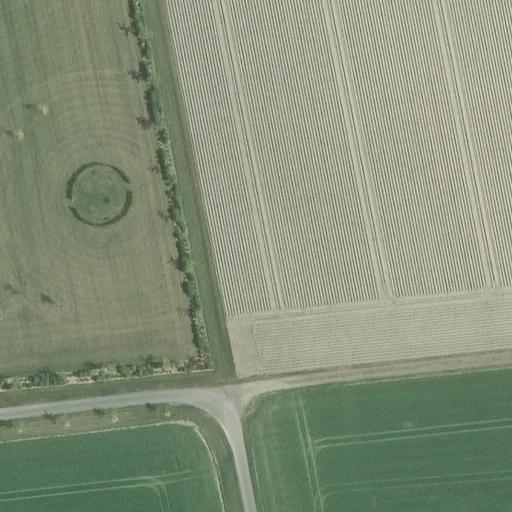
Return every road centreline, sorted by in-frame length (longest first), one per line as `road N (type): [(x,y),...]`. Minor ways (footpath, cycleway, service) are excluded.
road 1 (unclassified): [(248,511),(232,430),(220,411),(197,403),(0,422)]
road 2 (track): [(220,411),(257,396),(511,368)]
